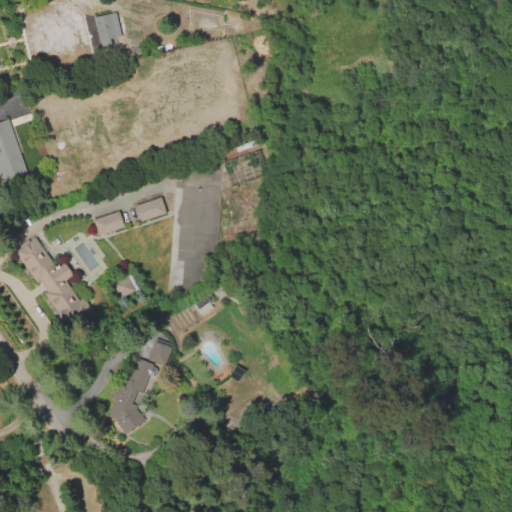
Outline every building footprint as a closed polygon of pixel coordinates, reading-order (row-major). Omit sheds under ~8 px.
[(93,17),(116,12),(125,51),(101,56),(93,17)] [(64,116),(95,106),(102,126),(94,129),(96,137),(79,143),(77,134),(71,136),(64,116)] [(0,121),(8,119),(22,161),(0,168),(0,121)] [(179,175),(178,168),(199,166),(200,173),(179,175)] [(184,181),(205,178),(206,185),(185,188),(184,181)] [(134,206),(159,198),(163,214),(138,222),(134,206)] [(93,221),(117,212),(123,228),(98,237),(93,221)] [(15,254),(34,240),(52,266),(61,260),(72,277),(65,282),(78,301),(82,298),(90,309),(67,326),(15,254)] [(112,284),(129,274),(138,290),(121,300),(112,284)] [(192,305),(209,294),(215,302),(211,305),(214,309),(201,318),(192,305)] [(147,362),(155,334),(169,339),(160,366),(147,362)] [(107,416),(114,399),(110,397),(128,358),(150,368),(129,406),(140,423),(125,435),(116,420),(107,416)]
